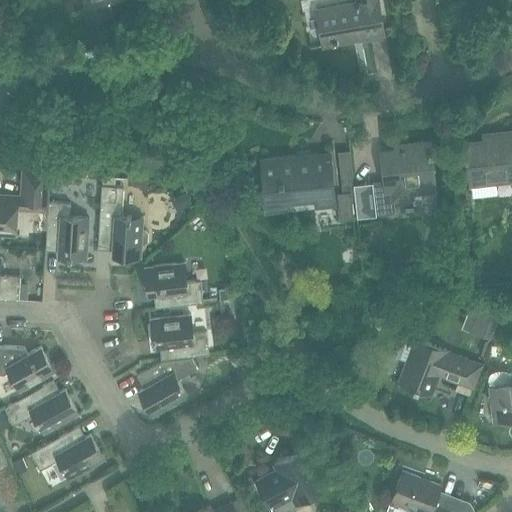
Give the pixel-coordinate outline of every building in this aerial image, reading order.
[(109,1),(111,0),(85,0),(87,7),(84,7),(90,24),(114,16),(109,1)] [(357,0),(358,4),(337,7),(317,11),(323,45),(385,34),(378,0),(357,0)] [(465,144),(468,164),(471,197),(497,195),(495,179),(511,176),(511,132),(491,135),(492,141),(465,144)] [(170,145),(181,149),(184,138),(173,135),(170,145)] [(373,182),(375,201),(377,215),(395,213),(393,191),(434,186),(429,142),(409,144),(409,149),(382,152),(385,180),(373,182)] [(296,156),(262,160),(268,212),(286,210),(284,198),(315,195),(316,200),(316,207),(335,205),(335,198),(332,172),(330,153),(311,155),(311,160),(296,162),(296,156)] [(48,210),(48,202),(50,170),(24,168),(22,197),(0,195),(0,233),(14,235),(16,208),(48,210)] [(102,185),(99,229),(98,249),(99,249),(99,244),(113,245),(113,255),(141,257),(142,244),(145,244),(148,242),(148,233),(145,230),(142,230),(143,217),(122,216),(124,187),(102,185)] [(340,198),(342,221),(354,220),(351,193),(343,194),(340,198)] [(71,203),(48,202),(48,210),(46,250),(47,250),(47,245),(59,245),(59,256),(92,258),(92,257),(87,257),(89,218),(70,217),(71,203)] [(0,298),(19,300),(20,277),(0,276),(0,264),(0,258),(0,257),(0,298)] [(155,308),(203,302),(201,280),(187,282),(185,263),(146,267),(145,262),(144,262),(148,295),(159,294),(160,306),(155,307),(155,308)] [(481,304),(470,330),(490,338),(504,304),(481,304)] [(191,315),(172,317),(152,319),(151,313),(150,313),(154,347),(165,346),(166,358),(161,358),(161,359),(209,354),(207,332),(193,333),(191,315)] [(416,339),(414,343),(402,339),(395,357),(407,362),(400,381),(392,378),(391,381),(431,395),(439,374),(473,387),(481,365),(447,352),(448,351),(416,339)] [(0,374),(4,374),(9,371),(20,391),(38,381),(39,384),(57,374),(41,346),(28,354),(24,348),(0,345),(0,374)] [(139,390),(153,415),(188,395),(179,379),(198,368),(192,358),(162,361),(137,375),(138,376),(142,374),(148,385),(139,390)] [(511,384),(490,387),(491,395),(488,398),(497,406),(500,421),(511,418),(511,370),(511,371),(511,378),(511,384)] [(54,380),(36,390),(5,407),(14,425),(33,414),(44,433),(78,414),(81,419),(82,418),(65,389),(56,394),(50,384),(54,381),(54,380)] [(79,425),(62,435),(30,453),(40,470),(59,459),(69,478),(104,459),(107,464),(91,434),(81,439),(75,429),(80,426),(79,425)] [(256,481),(266,499),(271,508),(292,497),(296,504),(326,488),(304,448),(274,464),(277,470),(256,481)] [(402,472),(395,490),(392,500),(417,510),(416,511),(448,511),(449,510),(434,504),(441,486),(402,472)] [(237,511),(232,502),(213,511),(210,506),(198,511),(237,511)]
